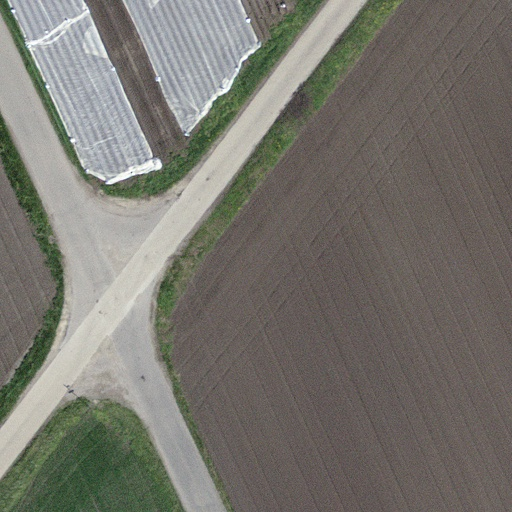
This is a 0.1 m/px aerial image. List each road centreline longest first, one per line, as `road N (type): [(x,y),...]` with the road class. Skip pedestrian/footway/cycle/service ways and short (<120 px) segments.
road 1 (track): [(346,0),(109,308)]
road 2 (unclassified): [(0,65),(109,308)]
road 3 (track): [(109,308),(204,511)]
road 4 (track): [(109,308),(0,452)]
